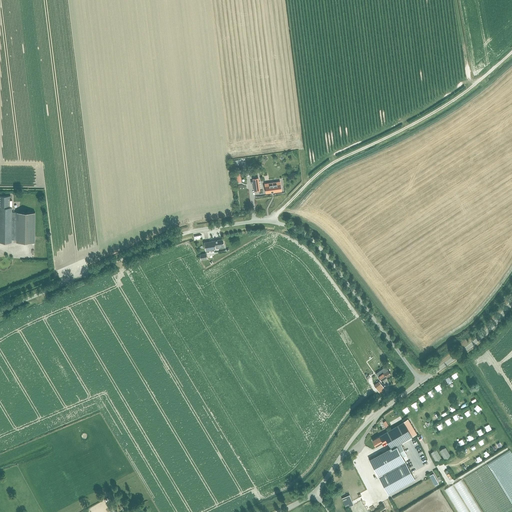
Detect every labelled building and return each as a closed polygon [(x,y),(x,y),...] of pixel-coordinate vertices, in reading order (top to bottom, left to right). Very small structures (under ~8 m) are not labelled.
[(280,181),(265,184),(266,193),(281,191),(280,181)] [(17,242),(35,242),(35,212),(17,212),(17,217),(12,217),(12,207),(10,207),(10,203),(12,203),(12,201),(10,201),(10,196),(0,195),(0,242),(12,242),(12,239),(17,239),(17,242)] [(223,239),(204,242),(206,251),(224,248),(224,244),(224,243),(223,239)] [(386,367),(376,374),(382,381),(391,374),(386,367)] [(391,448),(369,460),(378,476),(405,462),(403,457),(407,455),(401,443),(417,433),(408,419),(372,440),(376,446),(387,440),(391,448)] [(415,479),(405,462),(378,476),(388,494),(415,479)] [(429,475),(435,485),(439,483),(433,473),(429,475)] [(344,504),(353,501),(351,495),(343,498),(344,504)]
